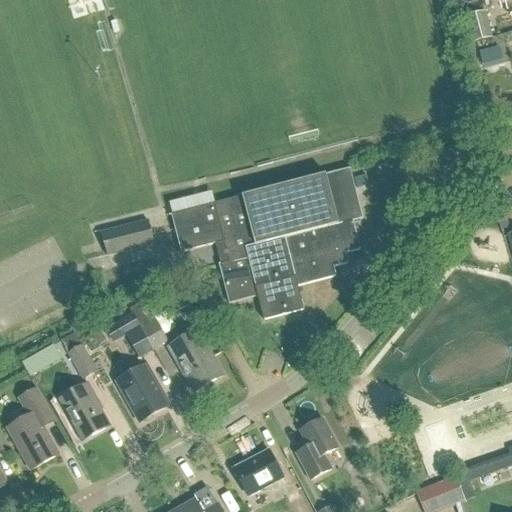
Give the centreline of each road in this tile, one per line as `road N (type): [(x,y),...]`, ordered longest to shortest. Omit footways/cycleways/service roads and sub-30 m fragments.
road 1 (unclassified): [(257,403),(327,361),(417,247),(456,173),(511,144)]
road 2 (unclassified): [(68,511),(257,403)]
road 3 (unclassified): [(257,403),(195,281)]
